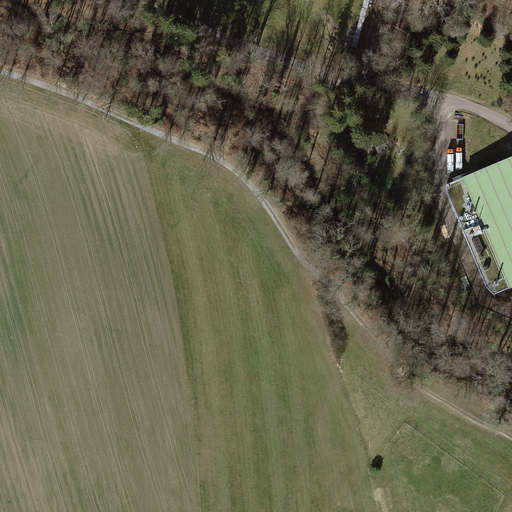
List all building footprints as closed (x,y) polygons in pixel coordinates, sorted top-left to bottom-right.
[(446,140),(463,139),(463,121),(445,122),(446,140)] [(386,139),(375,143),(380,156),(391,151),(386,139)] [(419,152),(408,157),(411,165),(422,160),(419,152)] [(511,158),(447,185),(494,295),(511,287),(511,158)] [(411,192),(402,187),(395,199),(404,204),(411,192)]
